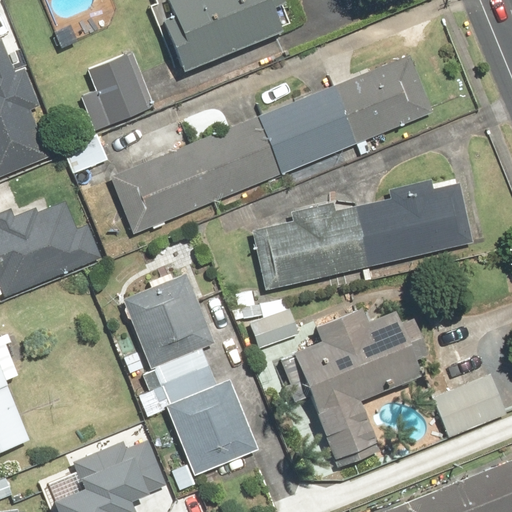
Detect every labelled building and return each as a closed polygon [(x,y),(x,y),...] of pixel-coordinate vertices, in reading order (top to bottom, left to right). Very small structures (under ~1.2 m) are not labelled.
[(300,0),(171,0),(162,3),(185,67),(308,24),(300,0)] [(0,176),(58,153),(24,68),(16,71),(2,37),(0,38),(0,176)] [(157,107),(133,48),(90,66),(99,88),(69,100),(78,122),(100,114),(106,128),(157,107)] [(368,82),(266,112),(286,180),(388,150),(368,82)] [(255,120),(105,176),(130,241),(280,185),(255,120)] [(96,132),(63,146),(74,174),(108,160),(96,132)] [(338,209),(250,239),(276,294),(344,264),(462,248),(454,194),(338,209)] [(88,224),(78,228),(66,200),(0,226),(0,280),(6,295),(101,257),(88,224)] [(191,273),(123,301),(148,361),(216,334),(191,273)] [(249,321),(259,349),(302,334),(289,297),(261,307),(254,287),(234,294),(239,308),(232,310),(238,325),(249,321)] [(344,316),(355,351),(339,339),(296,356),(346,482),(389,465),(356,380),(438,365),(419,315),(344,316)] [(0,342),(0,457),(37,445),(0,342)] [(511,408),(496,368),(432,394),(449,438),(511,413),(511,408)] [(241,379),(170,408),(195,468),(266,439),(241,379)] [(50,494),(57,511),(124,511),(125,511),(136,507),(130,491),(165,478),(148,436),(125,445),(121,436),(70,456),(80,482),(50,494)] [(511,511),(511,461),(384,511),(511,511)] [(17,511),(16,503),(0,505),(0,511),(17,511)]
